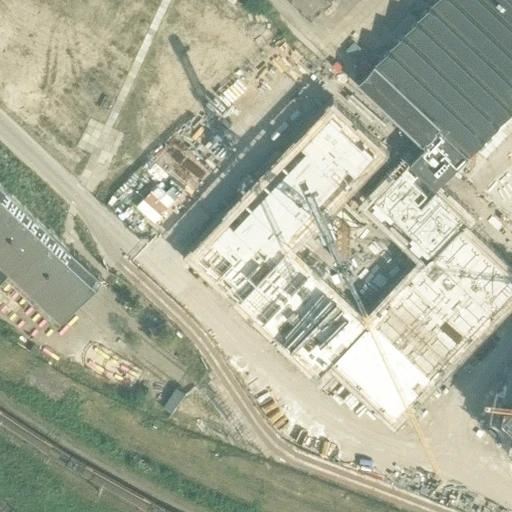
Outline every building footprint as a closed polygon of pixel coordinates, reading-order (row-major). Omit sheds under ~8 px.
[(511,0),(435,0),(358,81),(424,143),(416,153),(410,159),(410,160),(409,161),(435,184),(442,177),(451,169),(467,153),(511,106),(511,105),(511,0)] [(228,222),(198,254),(209,265),(210,263),(231,283),(230,285),(243,297),(240,300),(264,323),(287,344),(290,342),(299,351),(311,362),(308,365),(319,375),(334,359),(392,414),(416,390),(421,394),(426,389),(422,385),(511,290),(511,277),(501,267),(457,226),(466,216),(437,188),(438,187),(435,184),(409,161),(372,200),(431,256),(363,327),(345,310),(310,278),(284,253),(278,247),(340,181),(330,172),(334,168),(349,182),(364,165),(375,155),(364,145),(362,147),(340,126),(343,124),(331,113),(300,146),(306,151),(233,227),(228,222)] [(511,171),(497,188),(511,202),(511,171)] [(0,282),(4,278),(52,324),(59,317),(60,318),(64,314),(63,314),(75,302),(87,289),(88,288),(97,278),(97,279),(99,276),(98,275),(74,253),(0,183),(0,282)] [(502,395),(499,408),(511,420),(511,392),(508,396),(502,395)]
